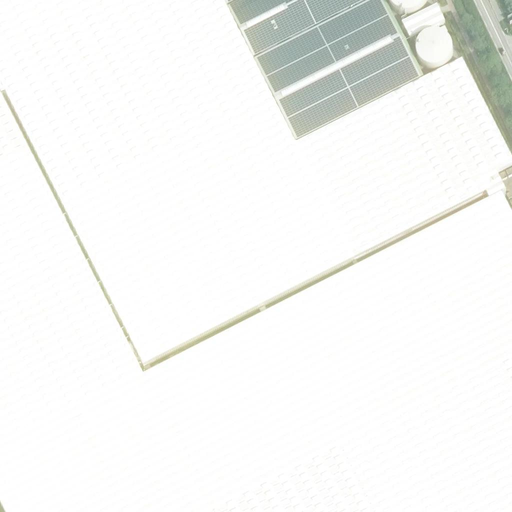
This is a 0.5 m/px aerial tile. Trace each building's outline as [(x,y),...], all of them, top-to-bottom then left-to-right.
[(0,0),(0,83),(143,367),(354,261),(222,0),(0,0)] [(222,0),(354,261),(486,194),(489,201),(502,195),(501,194),(505,192),(496,174),(511,166),(511,156),(464,62),(425,82),(382,0),(222,0)] [(391,0),(392,14),(403,13),(404,20),(412,19),(411,14),(425,13),(424,3),(428,2),(428,0),(391,0)] [(437,8),(402,25),(410,41),(445,23),(437,8)] [(427,74),(456,61),(443,31),(414,43),(427,74)] [(0,501),(5,511),(511,511),(511,215),(502,195),(489,201),(143,376),(32,157),(0,94),(0,501)] [(511,169),(498,176),(501,181),(511,176),(511,169)]
